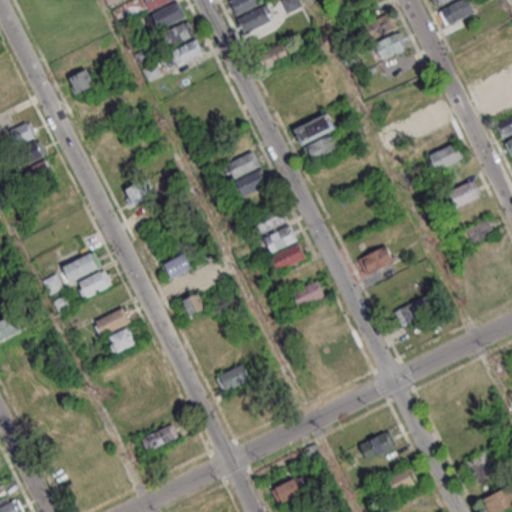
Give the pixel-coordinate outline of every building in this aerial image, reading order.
[(147,0),(174,0),(153,10),(147,0)] [(231,0),(262,0),(264,3),(239,16),(231,0)] [(435,0),(455,0),(439,8),(435,0)] [(444,9),(462,0),(471,0),(477,12),(451,24),(444,9)] [(154,14),(180,1),(188,17),(162,29),(154,14)] [(240,18),(265,5),(273,21),(247,33),(240,18)] [(370,42),(398,26),(389,11),(361,27),(370,42)] [(163,33),(188,21),(196,37),(170,49),(163,33)] [(383,59),(409,46),(401,30),(375,43),(383,59)] [(173,51),(199,38),(206,54),(180,66),(173,51)] [(259,55),(284,43),(292,58),(266,71),(259,55)] [(141,67),(149,81),(162,75),(154,60),(141,67)] [(95,84),(87,68),(67,78),(75,94),(95,84)] [(477,84),(483,100),(510,90),(504,74),(477,84)] [(0,106),(15,100),(8,84),(0,87),(0,106)] [(511,109),(511,91),(487,101),(493,117),(511,109)] [(413,118),(439,106),(446,121),(421,133),(413,118)] [(294,128),(302,145),(336,128),(328,111),(294,128)] [(511,132),(511,113),(495,121),(502,137),(511,132)] [(16,144),(37,135),(30,120),(10,129),(16,144)] [(419,138),(445,126),(452,141),(427,154),(419,138)] [(306,148),(334,135),(341,151),(314,164),(306,148)] [(25,164),(46,153),(39,139),(18,150),(25,164)] [(428,157),(454,145),(462,160),(436,173),(428,157)] [(230,163),(255,151),(263,167),(237,179),(230,163)] [(28,167),(34,183),(53,176),(47,159),(28,167)] [(238,181),(264,169),(271,184),(245,196),(238,181)] [(450,193),(476,180),(483,196),(458,208),(450,193)] [(151,197),(146,181),(124,188),(129,204),(151,197)] [(257,219),(282,206),(290,222),(264,234),(257,219)] [(466,231),(491,219),(499,234),(473,246),(466,231)] [(266,238),(292,225),(299,241),(274,253),(266,238)] [(273,256),(301,243),(309,258),(281,272),(273,256)] [(362,260),(389,246),(396,262),(369,275),(362,260)] [(65,267),(96,251),(104,267),(72,283),(65,267)] [(193,268),(187,253),(162,264),(168,279),(193,268)] [(81,282),(106,269),(114,285),(86,299),(81,289),(84,288),(81,282)] [(206,307),(199,290),(209,286),(202,270),(172,283),(179,300),(181,299),(188,315),(206,307)] [(45,281),(58,274),(65,288),(52,295),(45,281)] [(294,293),(319,281),(327,296),(301,309),(294,293)] [(55,301),(68,294),(75,306),(61,313),(55,301)] [(397,311),(428,296),(435,312),(404,327),(397,311)] [(99,320),(124,308),(132,323),(106,335),(99,320)] [(0,322),(15,315),(23,331),(0,342),(0,322)] [(110,346),(115,344),(111,337),(128,328),(137,344),(114,356),(110,346)] [(320,350),(348,337),(355,353),(327,366),(320,350)] [(218,377),(244,365),(251,381),(226,393),(218,377)] [(141,438),(148,452),(179,436),(172,422),(141,438)] [(360,444),(368,460),(397,445),(389,429),(360,444)] [(322,458),(317,443),(304,448),(310,463),(322,458)] [(420,481),(412,466),(382,481),(389,496),(420,481)] [(278,504),(306,491),(298,476),(271,489),(278,504)] [(511,511),(511,485),(483,498),(488,511),(511,511)] [(0,502),(0,511),(24,511),(15,495),(0,502)]
